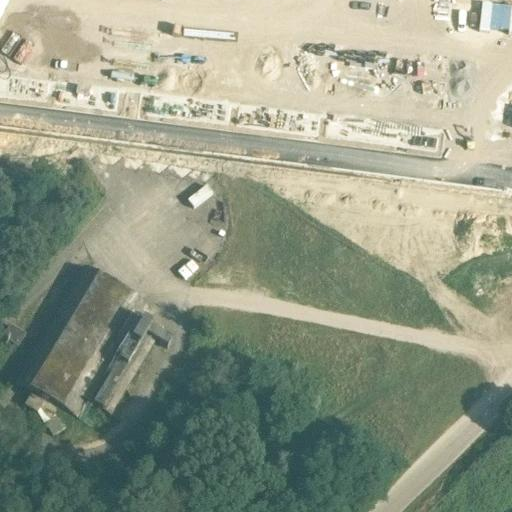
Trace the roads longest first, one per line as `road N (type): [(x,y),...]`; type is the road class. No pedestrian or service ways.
road 1 (unclassified): [(511,345),(172,252)]
road 2 (unclassified): [(0,432),(42,457),(71,461),(106,452),(135,425),(173,338),(175,309)]
road 3 (unclassified): [(172,252),(91,229),(0,330)]
road 4 (unclassified): [(383,511),(511,386)]
